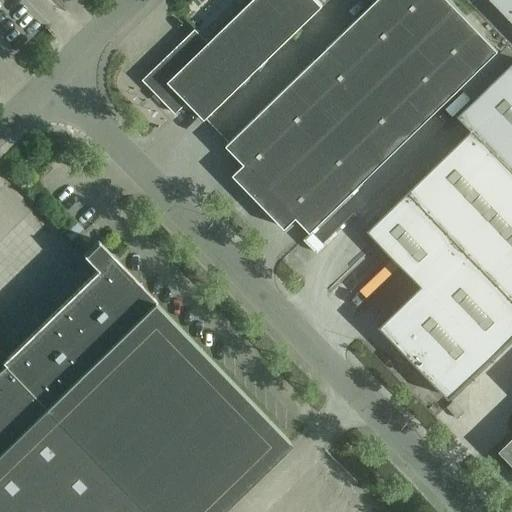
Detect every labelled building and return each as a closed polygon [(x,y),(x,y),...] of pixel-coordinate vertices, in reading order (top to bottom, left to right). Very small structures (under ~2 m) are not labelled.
[(205,119),(323,5),(317,0),(251,0),(208,42),(195,28),(142,80),(175,114),(188,102),(205,119)] [(258,199),(456,7),(449,0),(376,0),(227,145),(245,163),(233,174),(258,199)] [(511,0),(492,0),(511,20),(511,0)] [(456,7),(258,199),(285,228),(297,217),(311,232),(498,50),(456,7)] [(450,396),(511,335),(511,61),(460,112),(474,127),(369,229),(423,284),(381,325),(450,396)] [(3,363),(3,362),(0,364),(0,511),(216,511),(290,441),(112,257),(113,256),(98,240),(84,254),(99,270),(3,363)] [(356,291),(363,298),(397,265),(391,258),(356,291)]
